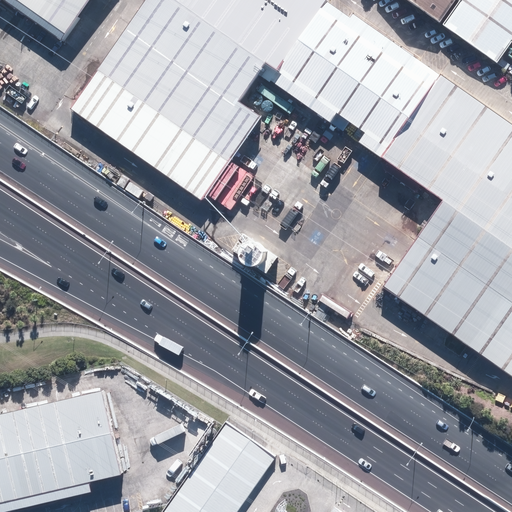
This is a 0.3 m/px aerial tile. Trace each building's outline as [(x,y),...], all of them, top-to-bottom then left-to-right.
[(93,0),(8,0),(67,39),(93,0)] [(511,128),(328,2),(329,0),(145,0),(70,108),(200,199),(258,117),(235,102),(257,71),(445,201),(386,286),(506,369),(511,373),(511,128)] [(411,0),(440,20),(454,0),(411,0)] [(511,41),(511,0),(459,0),(442,24),(497,62),(511,41)] [(241,262),(244,265),(248,266),(251,266),(255,265),(258,262),(260,259),(261,255),(260,252),(259,248),(256,246),(253,244),(249,243),(246,244),(242,246),(240,249),(238,252),(238,256),(239,259),(241,262)] [(0,499),(24,494),(75,483),(126,471),(107,390),(0,414),(0,499)] [(236,511),(278,455),(229,420),(163,511),(236,511)]
